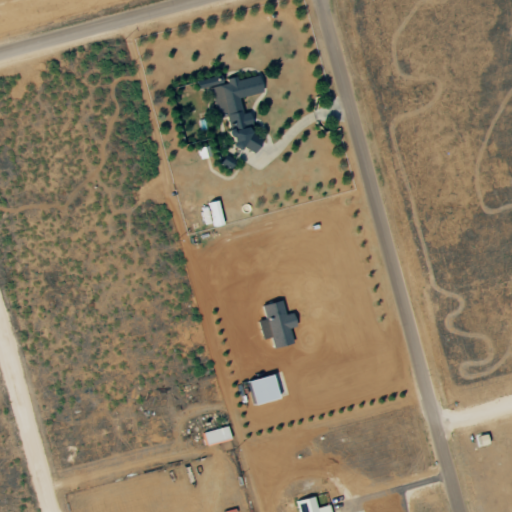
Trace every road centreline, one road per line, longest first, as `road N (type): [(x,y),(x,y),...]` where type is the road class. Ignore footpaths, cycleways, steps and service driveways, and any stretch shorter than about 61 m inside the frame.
road 1 (residential): [(319,0),(457,511)]
road 2 (residential): [(0,57),(204,0)]
road 3 (residential): [(0,325),(49,511)]
